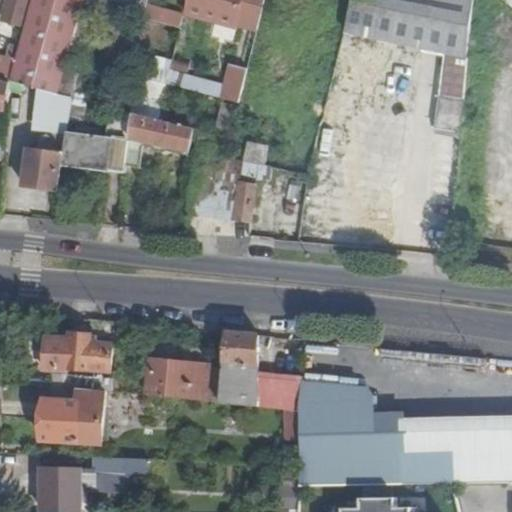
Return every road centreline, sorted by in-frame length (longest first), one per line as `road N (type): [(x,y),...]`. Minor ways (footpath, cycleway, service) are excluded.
road 1 (primary): [(511,297),(0,241)]
road 2 (primary): [(0,282),(288,301),(511,329)]
